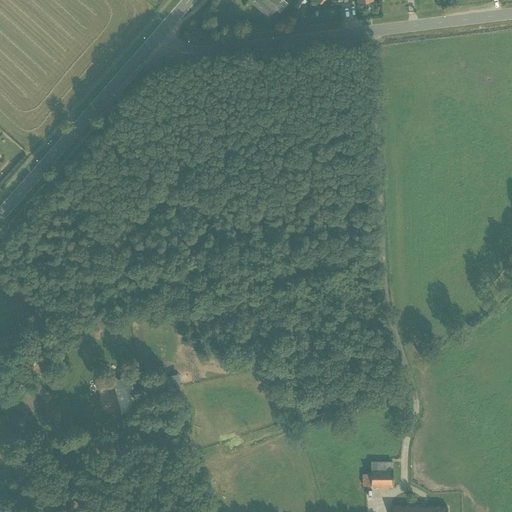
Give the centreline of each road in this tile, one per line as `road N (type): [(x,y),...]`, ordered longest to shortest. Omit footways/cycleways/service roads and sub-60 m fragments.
road 1 (tertiary): [(511,14),(189,53),(153,41)]
road 2 (primary): [(153,41),(0,216)]
